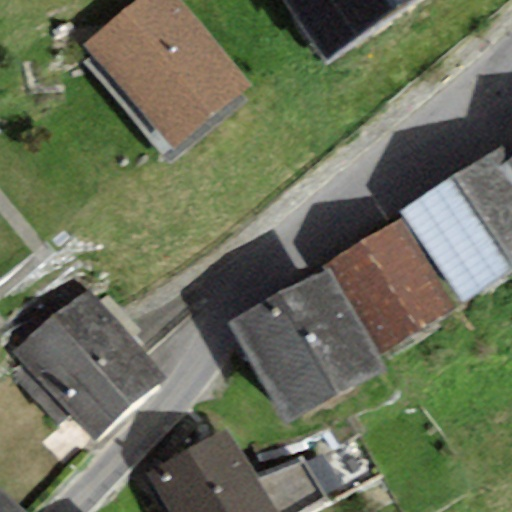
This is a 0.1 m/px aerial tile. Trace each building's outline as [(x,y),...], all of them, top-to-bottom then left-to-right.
[(252,87),(176,0),(137,0),(83,47),(175,153),(252,87)] [(280,0),(328,66),(419,0),(280,0)] [(511,272),(511,168),(507,162),(499,148),(401,213),(464,301),(511,272)] [(325,264),(328,270),(375,356),(456,307),(399,222),(325,264)] [(375,356),(328,270),(228,324),(284,427),(385,373),(375,356)] [(96,442),(164,378),(85,290),(16,354),(27,366),(13,378),(57,426),(70,414),(96,442)] [(256,481),(223,431),(147,480),(168,511),(306,511),(326,501),(302,462),(256,481)] [(0,511),(26,511),(0,488),(0,511)]
